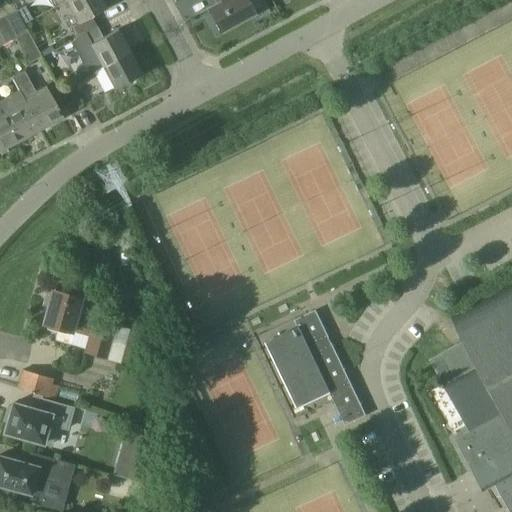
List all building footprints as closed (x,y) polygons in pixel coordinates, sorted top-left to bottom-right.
[(69,28),(74,38),(96,26),(91,17),(105,9),(100,0),(66,0),(65,1),(73,14),(65,19),(70,28),(69,28)] [(254,14),(254,13),(246,0),(220,0),(221,1),(207,8),(220,32),(254,14)] [(16,10),(24,24),(33,19),(25,6),(17,10),(16,9),(16,10)] [(24,24),(16,10),(5,15),(17,36),(27,31),(24,24)] [(17,36),(5,15),(0,18),(0,31),(6,43),(15,38),(17,36)] [(95,54),(102,67),(129,52),(117,29),(102,38),(96,26),(74,38),(75,40),(62,47),(73,66),(95,54)] [(17,36),(15,38),(29,63),(41,56),(27,31),(17,36)] [(141,74),(129,52),(102,67),(113,88),(141,74)] [(12,77),(19,91),(25,102),(40,129),(62,117),(47,90),(38,96),(24,70),(12,77)] [(83,106),(71,84),(59,90),(72,112),(83,106)] [(18,141),(40,129),(25,102),(19,91),(7,98),(14,109),(4,114),(18,141)] [(0,150),(18,141),(4,114),(0,116),(0,150)] [(511,511),(511,284),(449,318),(462,341),(451,347),(429,359),(443,386),(468,431),(454,439),(482,492),(488,489),(500,511),(511,511)] [(81,299),(52,291),(48,289),(43,306),(48,307),(43,324),(71,332),(72,330),(88,335),(84,351),(106,358),(115,326),(93,320),(92,323),(76,318),(81,299)] [(272,340),(300,398),(327,386),(345,425),(366,415),(316,310),(295,320),(298,327),(272,340)] [(47,397),(54,399),(58,387),(50,384),(52,379),(22,370),(17,388),(33,393),(47,397)] [(67,429),(73,408),(45,400),(41,412),(29,408),(12,403),(11,408),(8,408),(3,424),(6,425),(4,432),(50,445),(56,426),(67,429)] [(141,426),(128,422),(122,441),(141,446),(141,426)] [(64,462),(30,453),(27,464),(0,456),(0,485),(39,497),(37,505),(62,511),(69,487),(58,483),(64,462)]
